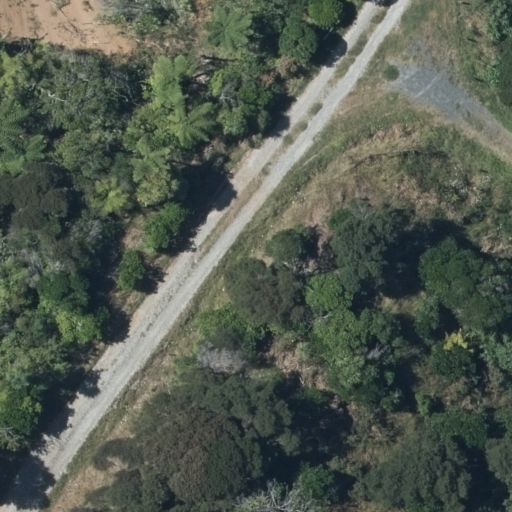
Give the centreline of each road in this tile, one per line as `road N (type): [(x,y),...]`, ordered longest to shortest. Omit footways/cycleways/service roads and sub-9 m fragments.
road 1 (track): [(379,0),(1,511)]
road 2 (track): [(347,45),(462,137),(511,164)]
